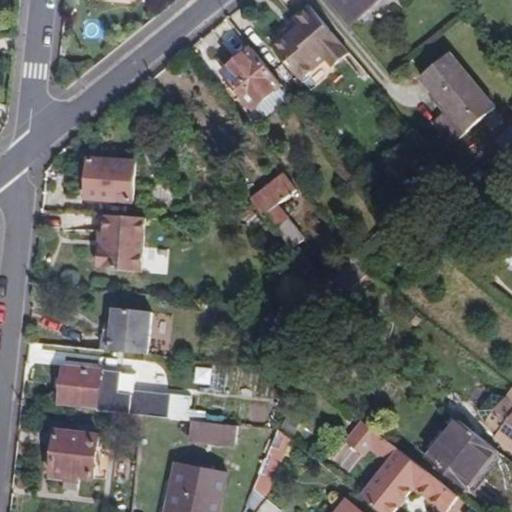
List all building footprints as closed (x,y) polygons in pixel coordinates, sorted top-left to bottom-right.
[(332,0),(331,2),(350,25),(380,0),(332,0)] [(350,54),(310,4),(294,17),(298,23),(302,27),(291,36),(276,49),(301,80),(327,59),(333,67),(350,54)] [(302,27),(298,23),(288,32),(291,36),(302,27)] [(283,86),(236,29),(223,40),(240,61),(224,74),(253,110),(283,86)] [(484,93),(451,54),(421,79),(448,112),(433,124),(450,146),(496,109),(484,95),(484,93)] [(445,167),(458,182),(475,164),(464,153),(445,167)] [(89,200),(132,203),(135,163),(90,160),(89,200)] [(269,227),(283,243),(297,231),(278,207),(297,191),(282,173),(252,198),(273,224),(269,227)] [(269,227),(248,200),(238,207),(252,226),(269,227)] [(148,218),(108,216),(106,234),(104,247),(101,247),(99,267),(101,267),(102,269),(143,273),(148,218)] [(313,281),(323,293),(335,306),(358,282),(352,276),(336,291),(322,273),(313,281)] [(312,301),(322,313),(324,317),(329,314),(335,306),(323,293),(312,301)] [(104,335),(104,351),(150,356),(154,314),(114,311),(112,327),(112,335),(104,335)] [(121,371),(103,370),(64,366),(60,404),(98,408),(98,410),(118,413),(120,413),(144,415),(169,418),(172,391),(150,389),(150,393),(121,390),(119,390),(121,371)] [(511,401),(507,398),(492,395),(479,412),(485,425),(498,435),(496,439),(511,451),(511,401)] [(143,425),(144,415),(120,413),(119,423),(143,425)] [(239,426),(193,421),(192,440),(237,444),(239,426)] [(498,451),(462,421),(431,461),(468,490),(498,451)] [(448,511),(460,498),(369,425),(340,462),(336,459),(332,462),(346,473),(368,446),(383,458),(384,456),(393,463),(365,499),(381,511),(395,511),(416,488),(445,511),(448,511)] [(52,476),(96,482),(101,436),(58,431),(52,476)] [(171,511),(220,511),(226,487),(178,477),(171,511)] [(282,511),(284,511),(269,500),(259,511),(282,511)] [(338,511),(358,511),(346,502),(338,511)]
